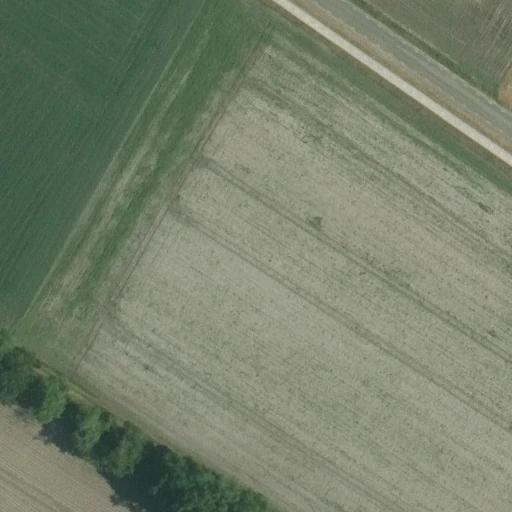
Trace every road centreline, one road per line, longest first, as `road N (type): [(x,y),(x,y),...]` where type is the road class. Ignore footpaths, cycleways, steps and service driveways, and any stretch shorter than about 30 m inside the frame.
road 1 (track): [(0,347),(259,511)]
road 2 (tertiary): [(511,129),(326,0)]
